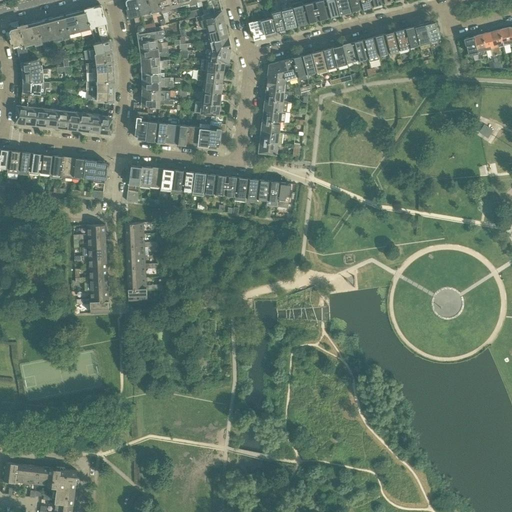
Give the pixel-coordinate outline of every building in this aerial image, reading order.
[(142,20),(141,17),(136,0),(124,0),(129,18),(133,17),(136,28),(137,32),(145,30),(143,25),(142,20)] [(152,15),(151,11),(147,0),(136,0),(141,17),(152,15)] [(164,18),(160,0),(147,0),(151,11),(161,9),(164,18)] [(180,10),(178,4),(177,0),(160,0),(164,18),(165,21),(166,25),(169,24),(168,17),(166,12),(169,11),(168,7),(172,6),(173,12),(180,10)] [(206,0),(209,9),(211,13),(221,10),(219,3),(218,0),(206,0)] [(324,0),(320,0),(313,2),(318,18),(329,15),(324,0)] [(335,0),(324,0),(329,15),(339,13),(335,0)] [(347,0),(335,0),(339,13),(350,10),(347,0)] [(359,0),(347,0),(350,10),(361,7),(359,0)] [(291,5),(292,7),(296,24),(307,21),(303,5),(302,2),(291,5)] [(313,2),(303,5),(307,21),(318,18),(313,2)] [(101,42),(109,39),(106,26),(105,21),(101,4),(92,7),(95,17),(88,19),(90,28),(95,26),(97,25),(98,31),(98,32),(101,42)] [(258,10),(257,4),(245,6),(247,13),(258,10)] [(95,17),(92,7),(74,11),(79,30),(80,32),(91,29),(90,28),(88,19),(95,17)] [(292,7),(281,10),(285,27),(296,24),(292,7)] [(195,21),(196,25),(223,18),(221,10),(211,13),(203,15),(199,16),(196,17),(197,21),(195,21)] [(279,28),(285,27),(281,10),(270,13),(271,17),(275,31),(275,33),(280,32),(279,28)] [(79,30),(74,11),(64,14),(67,24),(60,26),(62,34),(63,37),(69,35),(69,33),(79,30)] [(67,24),(64,14),(46,19),(51,37),(62,34),(60,26),(67,24)] [(271,17),(261,20),(265,36),(275,33),(275,31),(271,17)] [(205,28),(206,31),(225,26),(223,18),(196,25),(197,30),(205,28)] [(46,19),(30,23),(33,34),(39,32),(41,40),(51,37),(46,19)] [(265,36),(261,20),(255,21),(249,23),(254,39),(265,36)] [(429,41),(434,40),(435,47),(441,46),(439,39),(435,21),(430,22),(429,22),(426,22),(426,23),(424,24),(429,41)] [(173,32),(179,31),(179,30),(179,24),(177,24),(177,22),(171,23),(173,32)] [(33,34),(30,23),(19,26),(24,44),(25,44),(34,42),(35,44),(42,42),(41,40),(39,32),(33,34)] [(424,24),(414,26),(419,44),(429,41),(424,24)] [(20,63),(21,62),(29,60),(28,55),(25,44),(24,44),(19,26),(8,29),(13,47),(17,46),(20,63)] [(206,31),(209,41),(228,36),(225,26),(206,31)] [(414,26),(404,29),(409,47),(419,44),(414,26)] [(149,29),(145,30),(137,32),(138,41),(163,37),(162,35),(164,34),(164,31),(158,27),(149,29)] [(511,27),(508,27),(498,29),(502,46),(509,45),(509,44),(511,43),(511,27)] [(404,29),(394,32),(398,49),(409,47),(404,29)] [(498,29),(490,32),(496,55),(500,54),(498,47),(502,46),(498,29)] [(394,32),(384,34),(388,52),(389,55),(399,53),(398,49),(394,32)] [(490,32),(481,34),(485,51),(490,49),(492,56),(496,55),(490,32)] [(378,36),(374,37),(378,54),(378,55),(388,52),(384,34),(382,35),(381,34),(378,35),(378,36)] [(473,36),(479,59),(483,58),(482,55),(486,54),(485,51),(481,34),(473,36)] [(209,41),(211,49),(230,51),(230,48),(231,47),(228,36),(209,41)] [(475,60),(479,59),(473,36),(464,38),(468,54),(473,53),(474,59),(475,60)] [(163,42),(163,37),(138,41),(139,49),(167,46),(167,42),(163,42)] [(369,38),(363,40),(367,57),(369,62),(379,60),(378,55),(378,54),(374,37),(369,38)] [(85,55),(111,50),(109,39),(101,42),(93,44),(94,49),(84,51),(85,55)] [(363,40),(353,42),(357,60),(367,57),(363,40)] [(353,42),(343,45),(347,62),(357,60),(353,42)] [(343,45),(333,48),(337,65),(347,62),(343,45)] [(168,50),(167,46),(139,49),(141,57),(159,56),(159,51),(168,50)] [(333,48),(322,50),(326,68),(337,65),(333,48)] [(206,59),(206,60),(224,62),(228,63),(230,51),(211,49),(212,50),(207,50),(206,59)] [(96,62),(112,60),(111,50),(85,55),(85,59),(95,57),(96,62)] [(186,50),(179,51),(180,58),(187,59),(188,50),(187,50),(186,50)] [(322,50),(312,53),(316,70),(326,68),(322,50)] [(312,53),(301,56),(306,73),(316,70),(312,53)] [(160,60),(159,56),(141,57),(141,65),(169,64),(169,59),(160,60)] [(301,56),(292,58),(296,76),(306,73),(301,56)] [(490,67),(499,68),(497,57),(493,58),(494,63),(493,63),(492,60),(489,61),(490,67)] [(22,69),(23,73),(42,70),(42,65),(42,64),(39,65),(38,58),(29,60),(21,62),(21,64),(20,65),(20,68),(22,69)] [(292,58),(268,64),(285,80),(285,79),(286,82),(297,79),(296,76),(292,58)] [(224,62),(206,60),(201,59),(200,70),(202,70),(223,73),(224,62)] [(87,73),(113,70),(113,60),(112,60),(96,62),(86,63),(87,73)] [(170,68),(169,64),(141,65),(141,73),(160,73),(160,69),(170,68)] [(268,64),(266,88),(284,90),(285,80),(268,64)] [(23,81),(23,82),(43,81),(43,75),(43,74),(48,73),(47,69),(42,70),(23,73),(23,76),(21,77),(21,80),(23,81)] [(97,81),(114,81),(113,70),(87,73),(87,77),(87,82),(97,81)] [(198,80),(204,81),(222,83),(223,73),(202,70),(201,76),(198,75),(198,80)] [(164,73),(160,73),(141,73),(142,81),(170,82),(170,77),(164,77),(164,73)] [(23,90),(23,92),(28,92),(32,93),(40,94),(41,87),(43,87),(48,87),(48,82),(43,81),(23,82),(23,84),(23,85),(22,86),(22,90),(23,90)] [(87,90),(113,92),(114,81),(97,81),(87,82),(87,86),(86,90),(87,90)] [(173,82),(170,82),(142,81),(142,90),(160,90),(160,86),(173,86),(173,82)] [(204,81),(202,91),(220,93),(222,83),(204,81)] [(266,88),(264,99),(282,101),(288,102),(289,91),(284,90),(266,88)] [(86,99),(89,99),(93,100),(97,100),(103,101),(113,102),(113,92),(87,90),(86,90),(86,99)] [(160,95),(160,90),(142,90),(141,98),(173,100),(180,100),(180,96),(160,95)] [(202,91),(201,102),(219,104),(220,93),(202,91)] [(15,123),(25,124),(27,106),(27,101),(27,98),(28,92),(23,92),(22,92),(21,100),(20,105),(16,105),(15,123)] [(173,104),(173,100),(141,98),(141,106),(142,106),(148,106),(153,107),(159,108),(160,103),(173,104)] [(282,101),(264,99),(263,109),(281,111),(286,112),(287,112),(288,102),(282,101)] [(102,115),(100,133),(110,134),(112,115),(113,110),(113,102),(103,101),(103,109),(108,109),(108,115),(102,115)] [(219,104),(201,102),(200,113),(201,113),(205,113),(211,114),(218,115),(219,104)] [(25,124),(35,125),(37,107),(27,106),(25,124)] [(35,125),(46,127),(48,108),(37,107),(35,125)] [(46,127),(56,128),(58,110),(48,108),(46,127)] [(263,109),(262,120),(280,122),(285,123),(286,112),(281,111),(263,109)] [(56,128),(68,129),(70,111),(58,110),(56,128)] [(68,129),(78,131),(80,120),(81,112),(70,111),(68,129)] [(80,131),(89,132),(91,114),(87,113),(81,112),(80,120),(78,131),(80,131)] [(440,113),(438,114),(431,118),(436,127),(445,121),(440,113)] [(89,132),(100,133),(102,115),(91,114),(89,132)] [(137,137),(145,138),(146,121),(147,117),(136,116),(136,120),(134,133),(138,134),(137,137)] [(262,120),(260,131),(278,133),(280,122),(262,120)] [(145,138),(155,140),(158,122),(146,121),(145,138)] [(155,140),(166,141),(168,124),(158,122),(155,140)] [(197,145),(207,146),(209,129),(210,125),(210,124),(199,123),(199,127),(197,145)] [(166,141),(176,142),(178,125),(168,124),(166,141)] [(176,142),(187,143),(189,126),(178,125),(176,142)] [(209,129),(207,146),(215,147),(215,143),(219,143),(220,131),(221,126),(215,125),(215,126),(210,125),(209,129)] [(187,143),(197,145),(199,127),(189,126),(187,143)] [(480,132),(484,135),(487,137),(489,133),(491,130),(485,126),(482,129),(480,132)] [(259,141),(277,143),(281,144),(283,133),(278,133),(260,131),(259,141)] [(277,143),(259,141),(258,152),(276,154),(277,143)] [(9,150),(0,149),(0,166),(7,167),(9,150)] [(18,173),(18,169),(20,152),(9,150),(7,167),(7,173),(17,174),(18,173)] [(31,153),(20,152),(18,169),(18,173),(28,174),(31,153)] [(41,154),(31,153),(28,174),(39,175),(39,171),(41,154)] [(53,156),(41,154),(39,171),(51,173),(53,156)] [(63,157),(53,156),(51,173),(61,174),(63,157)] [(63,157),(61,174),(61,177),(72,179),(72,175),(74,158),(63,157)] [(74,158),(72,175),(72,179),(79,180),(80,176),(82,176),(84,159),(80,159),(74,158)] [(96,161),(84,159),(82,176),(94,178),(96,161)] [(96,161),(94,178),(93,182),(104,183),(106,166),(102,166),(103,161),(96,161)] [(136,184),(139,184),(141,166),(130,165),(128,187),(135,188),(136,184)] [(139,184),(150,185),(152,167),(141,166),(139,184)] [(150,185),(160,187),(162,169),(152,167),(150,185)] [(160,187),(171,188),(173,170),(162,169),(160,187)] [(181,189),(182,189),(184,171),(173,170),(171,188),(170,193),(181,194),(181,189)] [(182,189),(192,190),(194,172),(184,171),(182,189)] [(192,190),(203,192),(205,174),(194,172),(192,190)] [(203,192),(213,193),(216,175),(205,174),(203,192)] [(213,193),(224,194),(226,176),(216,175),(213,193)] [(224,194),(235,195),(237,177),(226,176),(224,194)] [(245,201),(246,197),(248,179),(237,177),(235,195),(234,200),(245,201)] [(258,180),(257,180),(248,179),(246,197),(245,201),(256,203),(256,198),(258,180)] [(256,198),(266,199),(268,181),(258,180),(256,198)] [(266,199),(277,200),(279,182),(268,181),(266,199)] [(279,182),(277,200),(284,201),(284,204),(287,204),(287,202),(288,202),(290,184),(279,182)] [(127,191),(126,200),(137,202),(138,192),(127,191)] [(124,228),(125,234),(143,233),(143,222),(124,223),(125,228),(124,228)] [(73,235),(73,237),(80,237),(105,235),(104,224),(86,225),(86,234),(73,235)] [(125,241),(125,246),(157,243),(157,241),(144,242),(143,233),(125,234),(125,241)] [(86,239),(87,247),(105,246),(105,235),(80,237),(73,237),(73,239),(86,239)] [(126,249),(126,257),(145,256),(144,247),(157,246),(157,243),(125,246),(126,249)] [(74,256),(74,259),(106,257),(105,246),(87,247),(87,256),(74,256)] [(126,263),(126,267),(158,265),(158,263),(145,264),(145,256),(126,257),(126,263)] [(87,260),(88,269),(106,268),(106,257),(74,259),(74,261),(87,260)] [(127,271),(127,279),(146,277),(145,268),(158,268),(158,265),(126,267),(127,271)] [(75,278),(75,280),(80,280),(107,278),(106,268),(88,269),(88,277),(79,278),(75,278)] [(127,279),(127,289),(159,287),(159,285),(146,285),(146,277),(127,279)] [(89,282),(89,290),(108,289),(107,278),(80,280),(75,280),(75,283),(89,282)] [(324,301),(328,307),(328,305),(314,287),(313,286),(277,299),(277,300),(313,287),(319,295),(324,301)] [(159,287),(127,289),(128,300),(147,299),(146,290),(159,289),(159,287)] [(76,299),(76,302),(108,300),(108,289),(89,290),(89,299),(76,299)] [(434,298),(432,298),(431,301),(431,305),(432,309),(434,313),(436,316),(439,318),(443,319),(448,320),(453,319),(458,316),(461,312),(463,307),(463,303),(463,300),(462,297),(460,297),(461,299),(461,302),(461,305),(461,308),(459,311),(458,313),(456,315),(453,317),(449,318),(446,318),(443,317),(440,316),(438,315),(436,313),(435,312),(434,310),(433,308),(432,305),(433,302),(434,298)] [(108,300),(76,302),(76,304),(90,303),(90,312),(109,312),(108,300)] [(276,440),(285,345),(283,345),(274,441),(278,452),(279,452),(276,440)] [(3,480),(14,482),(17,463),(5,462),(3,480)] [(14,482),(25,483),(28,464),(17,463),(14,482)] [(25,483),(36,484),(38,466),(28,464),(25,483)] [(36,484),(47,485),(49,467),(38,466),(36,484)] [(56,486),(54,501),(73,503),(76,470),(49,467),(47,485),(56,486)] [(54,501),(52,511),(71,511),(73,503),(54,501)]
